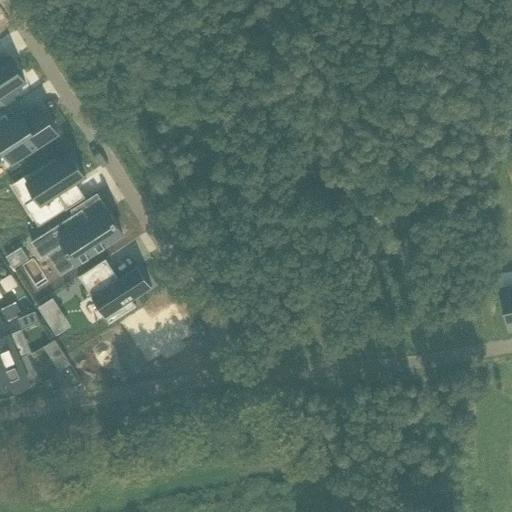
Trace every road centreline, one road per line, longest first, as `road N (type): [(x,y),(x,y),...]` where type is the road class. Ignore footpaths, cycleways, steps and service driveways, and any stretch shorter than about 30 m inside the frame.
road 1 (residential): [(240,377),(4,0)]
road 2 (residential): [(240,377),(511,344)]
road 3 (residential): [(0,416),(240,377)]
